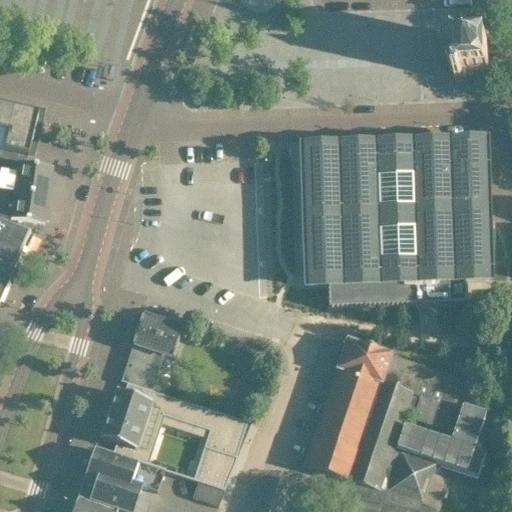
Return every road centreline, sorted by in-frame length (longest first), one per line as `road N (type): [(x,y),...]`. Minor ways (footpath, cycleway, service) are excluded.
road 1 (residential): [(136,117),(173,126),(505,117),(511,109)]
road 2 (tertiary): [(29,511),(85,326),(76,297)]
road 3 (residential): [(84,270),(293,345)]
road 4 (residential): [(237,511),(292,377),(293,345)]
road 5 (tertiary): [(84,270),(136,117)]
road 6 (tertiary): [(76,297),(46,312),(33,334),(0,428)]
road 7 (residential): [(136,117),(0,81)]
road 8 (tertiary): [(136,117),(175,0)]
